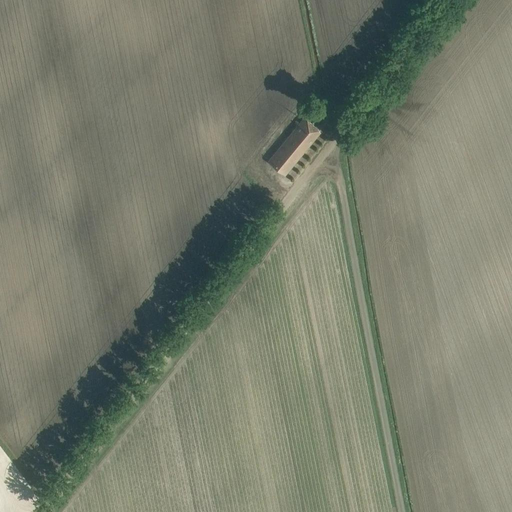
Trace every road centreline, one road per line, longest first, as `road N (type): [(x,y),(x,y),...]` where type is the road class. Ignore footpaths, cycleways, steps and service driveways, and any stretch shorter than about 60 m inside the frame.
road 1 (track): [(37,511),(445,0)]
road 2 (track): [(402,511),(333,143)]
